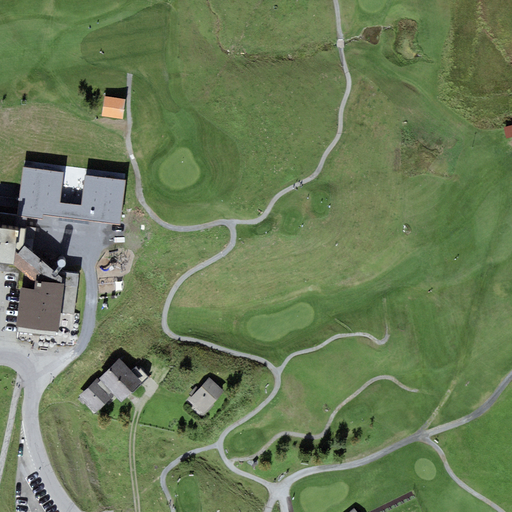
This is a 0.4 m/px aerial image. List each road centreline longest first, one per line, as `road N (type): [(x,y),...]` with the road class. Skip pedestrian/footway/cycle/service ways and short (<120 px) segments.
road 1 (track): [(278,493),(230,466),(220,444),(223,433),(270,398),(275,371),(261,358),(175,337),(162,323),(178,282),(222,254),(233,229),(222,222),(178,230),(155,220),(126,147),(128,105)]
road 2 (track): [(422,436),(458,364),(508,161),(500,139),(440,98)]
road 3 (track): [(230,224),(261,219),(279,193),(311,178),(339,134),(348,81),(333,0)]
road 4 (track): [(224,458),(251,456),(285,432),(322,435),(338,406),(376,376),(410,389)]
road 5 (residential): [(70,511),(30,427),(33,372),(0,355)]
